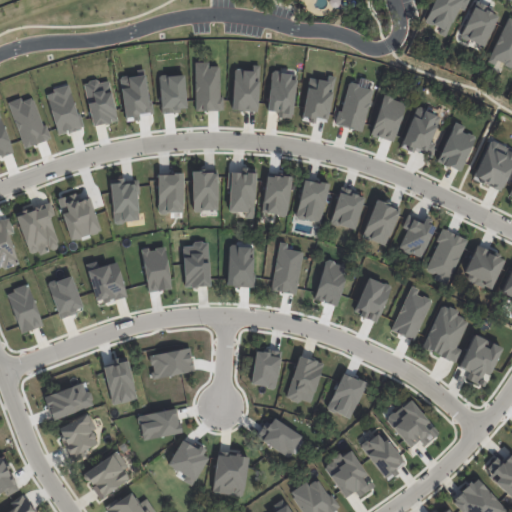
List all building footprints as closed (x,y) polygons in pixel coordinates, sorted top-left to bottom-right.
[(456,8),(463,11),(467,0),(432,0),(424,24),(447,33),(456,8)] [(474,2),(459,36),(483,47),(498,13),(474,2)] [(511,19),(505,17),(488,62),(494,65),(496,61),(511,67),(511,19)] [(220,110),(220,66),(208,66),(208,61),(193,62),(195,111),(220,110)] [(231,110),(256,111),(258,65),(251,64),(251,69),(232,69),(231,110)] [(292,118),(296,74),(270,71),(266,111),(278,112),(277,117),(292,118)] [(124,121),(139,119),(139,116),(150,114),(146,74),(119,77),(124,121)] [(184,75),(159,76),(160,112),(185,111),(184,75)] [(302,120),(327,123),(332,75),(326,75),(325,80),(306,78),(302,120)] [(90,126),(116,122),(109,79),(84,82),(90,126)] [(372,88),(346,82),(335,125),(361,131),(372,88)] [(45,92),(57,135),(81,129),(69,85),(45,92)] [(369,134),(392,142),(405,103),(382,95),(369,134)] [(8,102),(23,148),(48,140),(34,97),(21,101),(20,98),(8,102)] [(440,116),(416,106),(399,147),(412,152),(413,150),(429,156),(435,143),(429,140),(440,116)] [(0,155),(11,151),(0,121),(0,155)] [(459,172),(475,137),(461,131),(464,126),(453,121),(436,161),(459,172)] [(511,164),(511,150),(489,140),(472,178),(500,191),(511,164)] [(242,172),(229,172),(228,212),(253,213),(255,169),(242,168),(242,172)] [(218,210),(217,171),(191,171),(192,211),(218,210)] [(183,212),(182,173),(156,174),(157,213),(183,212)] [(260,212),(285,216),(291,178),(266,174),(260,212)] [(138,221),(136,181),(123,181),(122,178),(110,179),(112,222),(138,221)] [(328,184),(302,179),(294,217),(320,222),(328,184)] [(329,223),(354,230),(364,195),(339,188),(329,223)] [(69,240),(99,231),(89,197),(76,201),(73,193),(56,199),(69,240)] [(362,237),(386,245),(398,208),(373,200),(362,237)] [(49,217),(53,216),(49,204),(15,214),(28,254),(38,251),(38,254),(58,248),(49,217)] [(419,258),(435,224),(423,218),(421,221),(407,215),(398,233),(403,235),(397,247),(419,258)] [(0,221),(0,269),(18,263),(8,235),(13,234),(8,218),(0,221)] [(465,238),(440,229),(424,273),(449,282),(465,238)] [(270,290),(295,294),(302,251),(286,249),(287,243),(278,241),(270,290)] [(504,258),(476,245),(463,272),(469,274),(466,279),(489,290),(504,258)] [(125,295),(116,262),(86,270),(96,303),(125,295)] [(511,298),(511,263),(511,264),(499,293),(511,298)] [(83,309),(71,275),(47,283),(59,318),(83,309)] [(353,313),(376,322),(390,286),(367,278),(353,313)] [(42,326),(27,284),(6,292),(20,333),(42,326)] [(414,339),(430,300),(416,294),(418,289),(409,286),(391,330),(414,339)] [(421,348),(451,361),(468,323),(457,318),(459,312),(440,303),(421,348)] [(182,330),(185,326),(191,332),(188,336),(182,330)] [(486,373),(489,374),(501,347),(472,334),(458,368),(472,373),(469,381),(481,386),(486,373)] [(148,355),(152,379),(193,371),(189,348),(148,355)] [(280,354),(254,350),(249,384),(274,388),(280,354)] [(285,397),(310,404),(322,363),(298,355),(285,397)] [(112,405),(136,399),(127,361),(102,367),(112,405)] [(326,408),(350,418),(365,382),(341,373),(326,408)] [(93,406),(88,390),(84,391),(82,383),(43,395),(51,419),(93,406)] [(400,407),(405,413),(390,427),(409,447),(417,439),(424,446),(438,432),(408,400),(400,407)] [(140,439),(179,434),(176,410),(138,414),(140,439)] [(72,461),(85,455),(83,450),(97,443),(91,431),(95,429),(87,413),(56,428),(72,461)] [(301,437),(270,415),(256,436),(287,458),(301,437)] [(404,463),(378,430),(358,446),(385,478),(404,463)] [(207,458),(202,455),(204,451),(181,439),(167,465),(185,475),(182,481),(192,486),(207,458)] [(357,497),(371,489),(364,477),(365,476),(350,450),(339,456),(344,465),(328,473),(343,498),(354,491),(357,497)] [(129,479),(123,470),(127,468),(116,451),(82,473),(98,498),(129,479)] [(211,492),(242,496),(248,458),(217,453),(211,492)] [(495,456),(482,468),(511,499),(511,455),(510,453),(500,462),(495,456)] [(0,492),(3,491),(5,496),(17,491),(1,457),(0,457),(0,492)] [(301,511),(331,511),(337,508),(318,478),(307,485),(305,482),(289,492),(301,511)] [(451,500),(462,511),(507,511),(475,478),(451,500)] [(153,511),(146,498),(137,503),(131,492),(105,507),(107,511),(153,511)] [(0,511),(33,511),(24,498),(0,511)] [(272,506),(276,511),(274,511),(289,511),(281,500),(272,506)]
